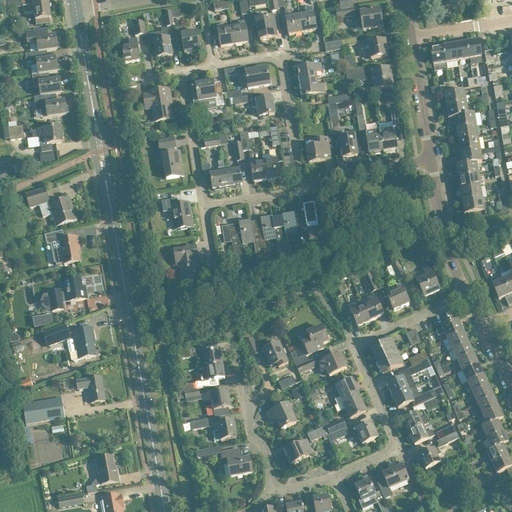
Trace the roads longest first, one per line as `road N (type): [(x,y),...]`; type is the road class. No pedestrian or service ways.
road 1 (unclassified): [(164,511),(109,201)]
road 2 (residential): [(399,448),(358,349),(467,297)]
road 3 (residential): [(232,343),(250,432),(273,488),(333,477)]
road 4 (residential): [(467,297),(445,248),(430,160)]
road 5 (residential): [(202,207),(182,73)]
road 6 (residential): [(301,188),(279,57)]
road 7 (residential): [(301,188),(430,160)]
road 8 (residential): [(430,160),(409,37)]
